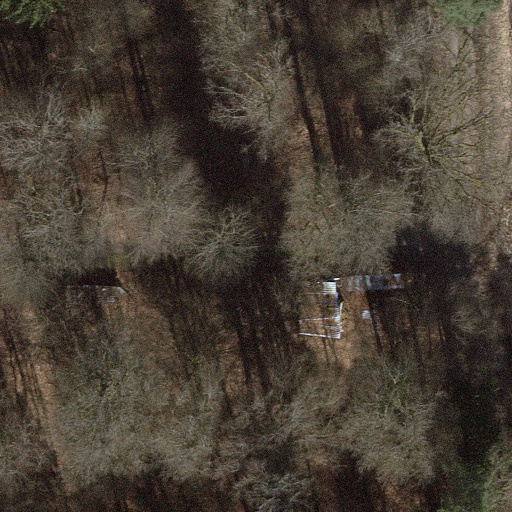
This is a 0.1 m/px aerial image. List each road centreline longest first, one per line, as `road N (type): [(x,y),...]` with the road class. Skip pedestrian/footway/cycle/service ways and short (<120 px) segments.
road 1 (track): [(483,237),(283,262),(0,260)]
road 2 (track): [(511,386),(471,175),(469,0)]
